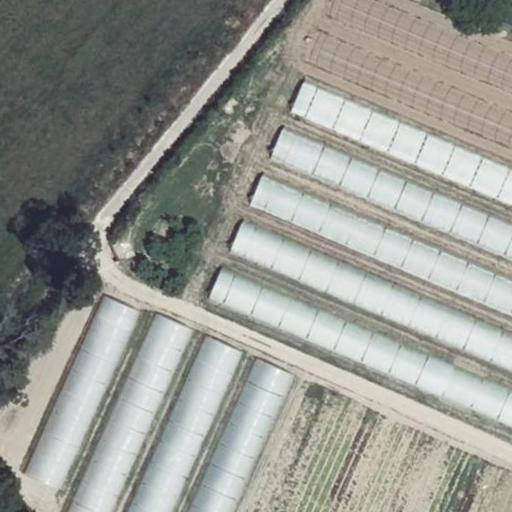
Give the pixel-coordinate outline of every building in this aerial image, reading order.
[(511,54),(378,0),(335,0),(210,287),(511,419),(511,54)] [(24,475),(60,490),(139,311),(106,296),(24,475)] [(69,511),(112,511),(193,330),(157,313),(69,511)] [(127,511),(171,511),(241,353),(206,337),(127,511)] [(252,360),(188,511),(227,511),(285,371),(252,360)]
